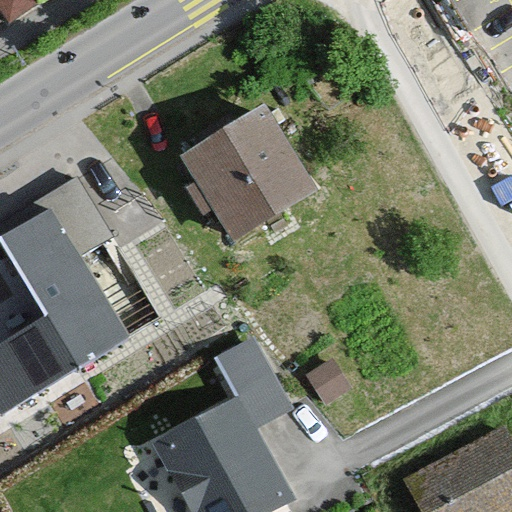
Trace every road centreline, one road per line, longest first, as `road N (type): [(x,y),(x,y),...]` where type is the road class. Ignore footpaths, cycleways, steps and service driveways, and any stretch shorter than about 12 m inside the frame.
road 1 (residential): [(377,0),(511,249)]
road 2 (secondary): [(197,0),(0,121)]
